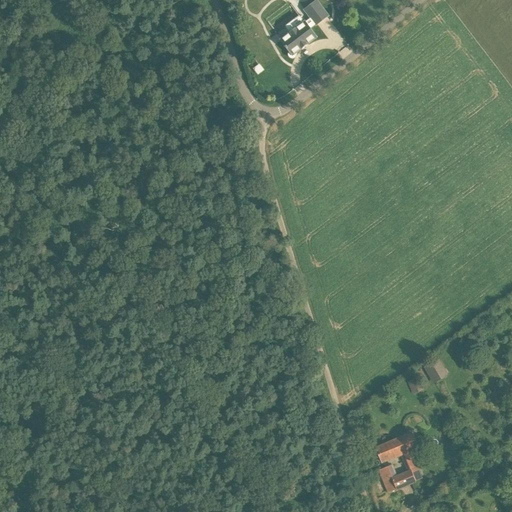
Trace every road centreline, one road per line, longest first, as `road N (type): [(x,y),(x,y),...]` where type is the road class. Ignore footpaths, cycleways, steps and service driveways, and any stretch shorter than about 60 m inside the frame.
road 1 (unclassified): [(372,511),(262,149),(274,116)]
road 2 (track): [(0,147),(106,44),(167,0)]
road 3 (unclassified): [(274,116),(418,0)]
road 4 (unclassified): [(274,116),(240,67),(218,0)]
